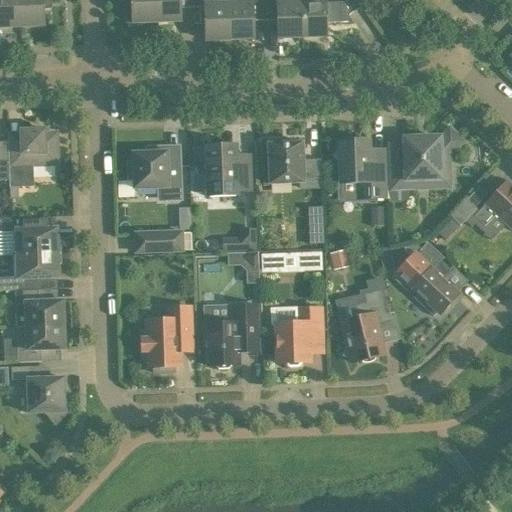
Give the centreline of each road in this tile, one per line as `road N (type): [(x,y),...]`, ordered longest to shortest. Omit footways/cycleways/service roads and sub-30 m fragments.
road 1 (residential): [(511,302),(419,394),(388,405),(122,409),(105,392),(95,75)]
road 2 (residential): [(95,75),(245,92),(386,87),(444,53)]
